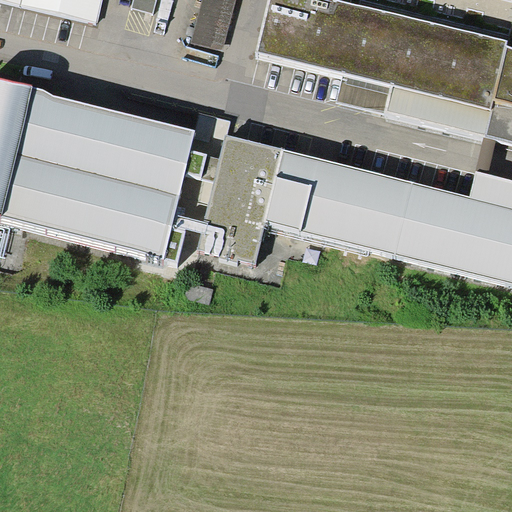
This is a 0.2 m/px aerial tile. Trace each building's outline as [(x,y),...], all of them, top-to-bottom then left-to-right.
[(101,0),(0,0),(0,1),(96,24),(101,0)] [(153,14),(156,0),(133,0),(132,8),(153,14)] [(235,0),(202,0),(191,42),(222,50),(235,0)] [(511,45),(506,44),(507,39),(345,0),(269,0),(257,51),(344,72),(337,101),(511,142),(511,45)] [(172,225),(175,214),(184,174),(201,180),(206,156),(207,154),(190,150),(193,138),(195,130),(54,95),(43,89),(0,79),(0,212),(2,214),(2,217),(178,263),(186,229),(172,225)] [(195,130),(193,138),(223,146),(226,134),(228,134),(231,121),(200,113),(195,130)] [(511,284),(511,180),(476,171),(470,196),(228,134),(226,134),(223,146),(220,159),(206,156),(201,180),(215,183),(205,222),(202,233),(197,251),(255,265),(264,226),(365,254),(366,251),(511,284)] [(205,222),(175,214),(172,225),(186,229),(202,233),(205,222)]
